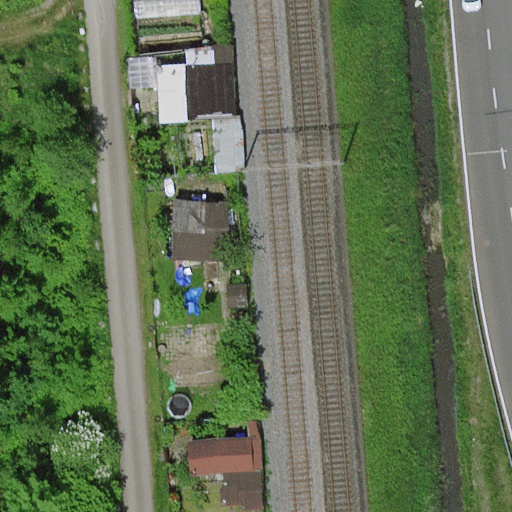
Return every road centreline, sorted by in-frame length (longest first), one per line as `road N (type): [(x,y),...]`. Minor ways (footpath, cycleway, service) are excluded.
road 1 (residential): [(98,0),(137,511)]
road 2 (tertiary): [(488,0),(511,228)]
